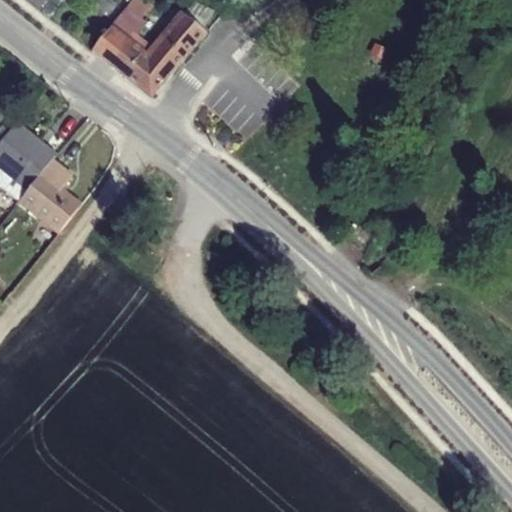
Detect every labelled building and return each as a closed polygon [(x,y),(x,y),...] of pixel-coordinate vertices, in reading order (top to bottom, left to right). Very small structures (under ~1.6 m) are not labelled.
[(147,0),(137,0),(110,37),(128,49),(162,5),(147,0)] [(143,62),(127,83),(153,103),(206,33),(186,19),(150,67),(143,62)] [(110,37),(94,58),(115,73),(131,51),(128,49),(110,37)] [(131,51),(115,73),(127,83),(143,62),(131,51)] [(13,128),(0,143),(0,164),(32,190),(55,162),(13,128)] [(71,175),(55,162),(32,190),(23,200),(64,234),(82,212),(58,192),(71,175)]
